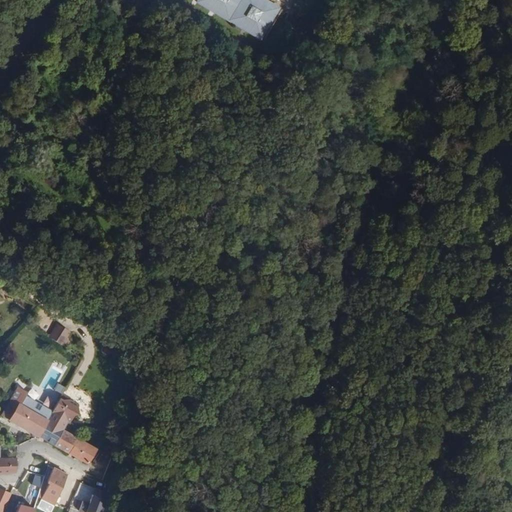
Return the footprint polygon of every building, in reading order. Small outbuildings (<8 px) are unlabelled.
[(127,0),(141,9),(146,1),(145,0),(127,0)] [(197,0),(197,2),(259,40),(278,8),(263,0),(197,0)] [(58,325),(50,338),(65,347),(69,341),(65,338),(69,332),(58,325)] [(38,436),(47,421),(42,418),(47,409),(26,397),(28,394),(17,388),(2,415),(10,419),(9,420),(38,437),(38,436)] [(62,400),(59,398),(47,421),(38,436),(54,445),(63,430),(71,415),(78,415),(77,404),(69,400),(62,400)] [(78,439),(63,430),(54,445),(53,446),(68,454),(78,439)] [(68,454),(88,464),(97,450),(78,439),(68,454)] [(0,473),(15,473),(16,458),(0,458),(0,473)] [(53,468),(46,483),(49,484),(46,491),(57,497),(60,490),(66,475),(53,468)] [(33,500),(38,487),(30,484),(25,497),(33,500)] [(101,511),(108,493),(95,488),(89,503),(82,501),(78,511),(80,511),(101,511)] [(0,511),(10,494),(0,490),(0,511)] [(34,511),(35,507),(19,503),(16,511),(34,511)]
